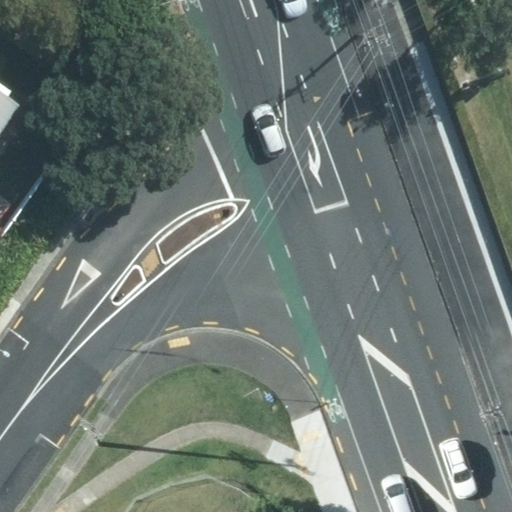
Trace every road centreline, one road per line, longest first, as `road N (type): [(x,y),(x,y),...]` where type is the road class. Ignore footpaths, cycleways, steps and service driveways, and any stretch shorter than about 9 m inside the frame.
road 1 (tertiary): [(15,409),(64,305),(269,36)]
road 2 (tertiary): [(338,220),(234,270),(15,409)]
road 3 (primary): [(338,220),(441,511)]
road 4 (primary): [(269,36),(338,220)]
